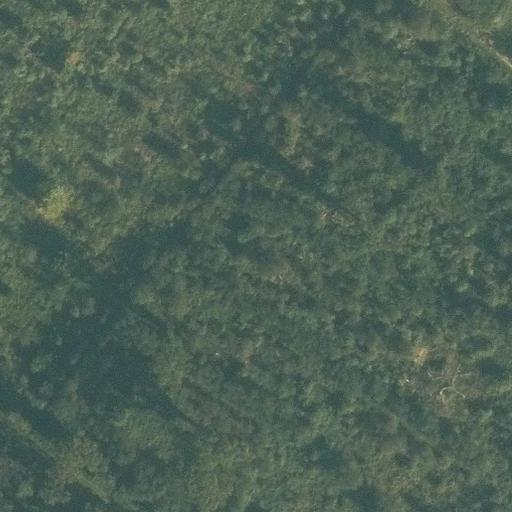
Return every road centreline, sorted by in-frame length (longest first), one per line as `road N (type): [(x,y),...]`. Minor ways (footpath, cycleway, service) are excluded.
road 1 (track): [(19,441),(106,297),(356,0)]
road 2 (unknown): [(0,170),(128,0)]
road 3 (track): [(127,511),(0,429)]
